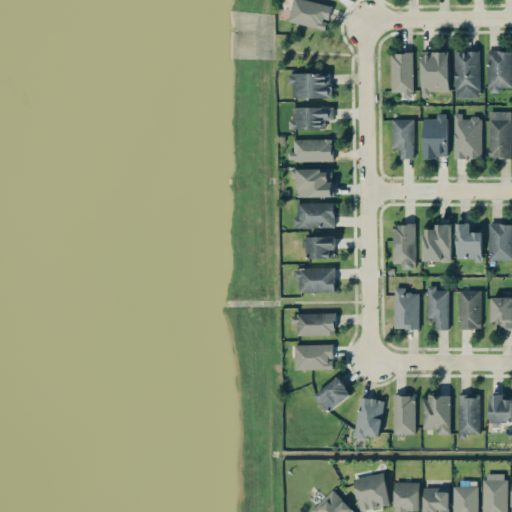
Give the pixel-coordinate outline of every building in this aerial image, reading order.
[(329,21),(332,5),(307,0),(293,0),(288,21),(326,29),(327,20),(329,21)] [(455,97),(480,97),(479,50),(454,51),(455,97)] [(511,88),(511,82),(511,50),(488,50),(487,92),(499,92),(499,88),(511,88)] [(448,51),(421,52),(421,97),(430,97),(430,91),(449,91),(448,51)] [(413,53),(391,53),(391,91),(403,91),(404,98),(413,98),(413,53)] [(331,98),(331,74),(289,73),(288,84),(293,84),(293,97),(331,98)] [(293,107),(294,119),(289,119),(290,129),(326,129),(326,120),(334,120),(333,106),(293,107)] [(489,158),(511,158),(511,111),(489,111),(489,158)] [(454,113),(453,158),(481,158),(482,117),(462,117),(462,113),(454,113)] [(448,157),(447,114),(437,114),(437,118),(423,118),(423,158),(448,157)] [(392,148),(400,147),(400,158),(414,158),(413,119),(392,119),(392,148)] [(294,151),(288,152),(288,161),(333,160),(333,138),(294,139),(294,151)] [(333,168),(291,169),(291,177),(297,177),(298,197),(333,196),(333,168)] [(298,203),(298,217),(293,217),(293,228),(334,227),(334,202),(298,203)] [(457,259),(481,259),(482,229),(471,229),(471,223),(457,222),(457,259)] [(489,259),(511,259),(511,223),(489,223),(489,259)] [(415,224),(393,224),(393,263),(402,263),(401,269),(415,269),(415,224)] [(450,261),(451,226),(424,226),(423,261),(450,261)] [(335,236),(307,237),(307,258),(335,258),(335,236)] [(300,292),(336,291),(335,267),(294,268),(294,278),(299,278),(300,292)] [(449,290),(436,289),(436,285),(427,285),(427,320),(435,320),(435,329),(448,329),(449,290)] [(395,328),(419,329),(419,293),(406,293),(406,288),(395,287),(395,328)] [(459,329),(481,328),(481,289),(459,290),(459,329)] [(491,321),(499,321),(499,330),(511,329),(511,296),(491,297),(491,321)] [(336,335),(336,313),(291,314),(291,323),(297,323),(297,335),(336,335)] [(294,344),(295,369),(333,369),(333,344),(294,344)] [(351,394),(337,377),(315,394),(329,412),(351,394)] [(458,438),(467,438),(467,433),(480,433),(479,394),(457,394),(458,438)] [(511,394),(490,394),(490,422),(511,422),(511,401),(511,394)] [(415,433),(416,395),(394,395),(393,433),(415,433)] [(451,396),(423,395),(422,429),(437,429),(437,434),(450,434),(451,396)] [(384,400),(360,396),(353,437),(364,439),(365,434),(378,437),(384,400)] [(390,504),(384,472),(353,479),(359,511),(390,504)] [(482,511),(506,511),(507,474),(483,473),(482,511)] [(420,482),(394,482),(394,511),(407,511),(407,510),(419,510),(420,482)] [(477,511),(477,485),(453,486),(453,511),(477,511)] [(448,511),(449,487),(424,487),(423,511),(448,511)] [(354,511),(333,489),(311,510),(312,511),(354,511)]
